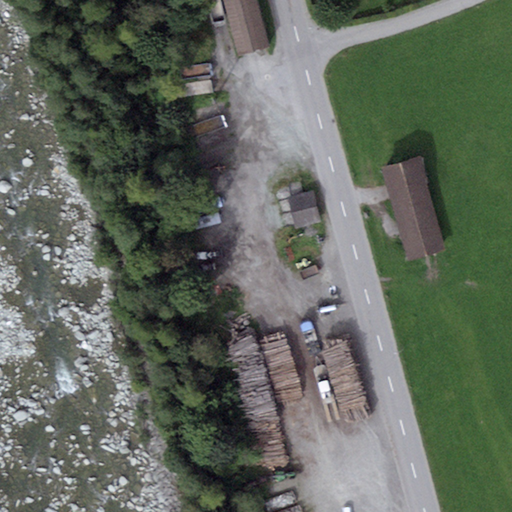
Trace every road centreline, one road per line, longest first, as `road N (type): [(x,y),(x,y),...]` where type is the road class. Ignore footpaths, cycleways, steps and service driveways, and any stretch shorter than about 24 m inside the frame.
road 1 (tertiary): [(425,511),(306,55)]
road 2 (residential): [(306,55),(465,0)]
